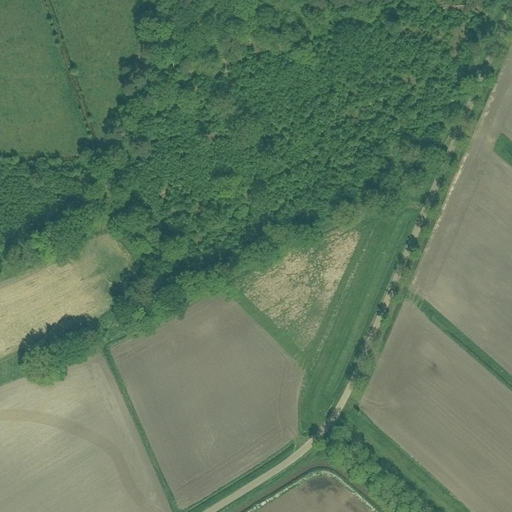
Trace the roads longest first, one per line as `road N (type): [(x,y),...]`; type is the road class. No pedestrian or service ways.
road 1 (unclassified): [(215,511),(297,455),(349,388),(511,0)]
road 2 (track): [(312,439),(328,368),(398,216),(424,209)]
road 3 (track): [(329,419),(354,425),(447,511)]
